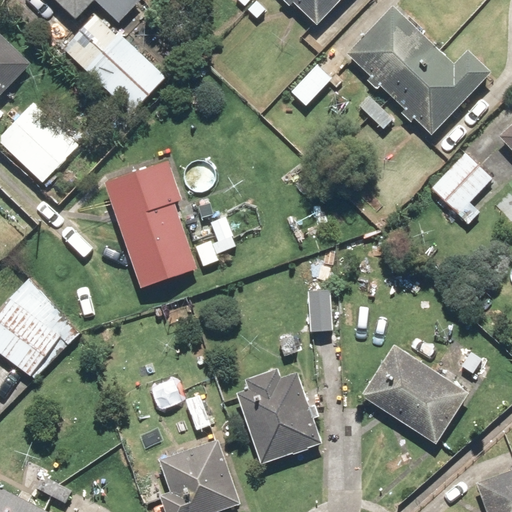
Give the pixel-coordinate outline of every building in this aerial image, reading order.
[(117,25),(139,1),(137,0),(51,0),(74,21),(92,2),(117,25)] [(267,11),(255,0),(234,0),(256,22),(267,11)] [(287,0),(316,28),(343,0),(287,0)] [(452,66),(393,9),(346,58),(431,139),(492,77),(465,52),(452,66)] [(115,37),(95,17),(63,51),(131,116),(167,79),(119,33),(115,37)] [(0,99),(31,67),(0,38),(0,99)] [(289,94),(305,109),(332,80),(316,65),(289,94)] [(370,96),(358,108),(383,134),(396,122),(370,96)] [(78,147),(34,103),(0,137),(0,145),(41,185),(78,147)] [(511,185),(489,205),(511,231),(511,120),(495,135),(511,154),(511,185)] [(494,179),(466,153),(430,191),(458,217),(494,179)] [(183,202),(169,162),(103,185),(139,292),(196,273),(173,205),(183,202)] [(203,243),(208,260),(230,252),(226,241),(234,238),(227,218),(208,224),(213,240),(203,243)] [(9,297),(0,308),(0,355),(31,380),(62,339),(45,326),(61,311),(30,278),(9,297)] [(329,291),(307,292),(310,335),(332,333),(329,291)] [(295,333),(274,340),(282,361),(303,353),(295,333)] [(460,340),(447,356),(472,378),(486,362),(460,340)] [(393,345),(359,397),(436,449),(470,397),(393,345)] [(242,382),(246,394),(235,398),(260,468),(322,446),(297,376),(280,382),(275,370),(242,382)] [(222,396),(217,383),(181,396),(196,435),(212,428),(207,414),(216,411),(212,400),(222,396)] [(157,496),(162,511),(226,511),(241,507),(218,441),(156,463),(167,493),(157,496)] [(511,511),(511,473),(476,485),(484,511),(511,511)] [(0,511),(41,511),(42,511),(0,488),(0,511)]
